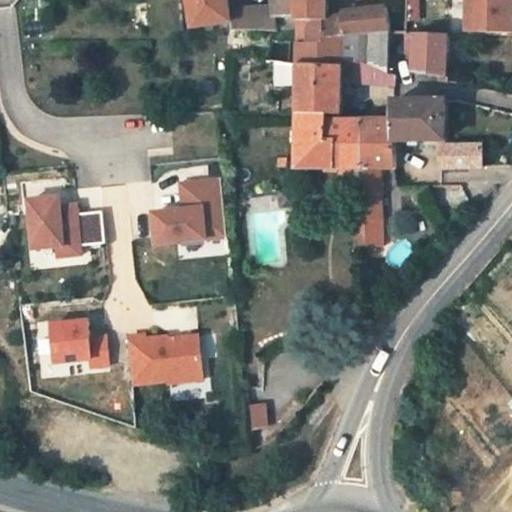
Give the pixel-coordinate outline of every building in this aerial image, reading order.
[(234,24),(233,12),(230,0),(190,0),(196,28),(234,24)] [(274,0),(275,8),(277,21),(288,21),(289,30),(299,30),(298,0),(274,0)] [(303,44),(342,39),(339,18),(325,21),(325,0),(298,0),(299,30),(299,44),(303,44)] [(511,0),(475,0),(476,35),(511,34),(511,0)] [(278,30),(277,21),(275,8),(233,12),(234,24),(235,32),(278,30)] [(383,11),(339,18),(342,39),(388,35),(383,11)] [(403,35),(408,55),(415,55),(414,35),(403,35)] [(415,55),(416,75),(440,77),(440,83),(449,84),(450,77),(446,76),(448,35),(414,35),(415,55)] [(329,112),(344,112),(344,60),(300,64),(299,115),(329,117),(329,112)] [(395,139),(397,139),(446,138),(448,101),(398,102),(394,102),(394,120),(395,139)] [(329,117),(299,115),(299,169),(335,169),(335,190),(366,190),(365,169),(362,169),(362,119),(329,117)] [(366,190),(382,189),(382,169),(396,169),(397,139),(395,139),(394,120),(362,119),(362,169),(365,169),(366,190)] [(443,166),(484,165),(483,143),(442,144),(443,166)] [(215,183),(181,187),(184,213),(154,217),(157,248),(227,240),(221,190),(216,191),(215,183)] [(382,189),(366,190),(366,202),(367,221),(384,221),(382,189)] [(49,202),(31,204),(37,254),(60,251),(61,262),(84,260),(83,250),(108,248),(105,215),(80,218),(79,209),(51,212),(49,202)] [(357,212),(355,212),(357,234),(368,234),(367,221),(366,202),(358,203),(357,212)] [(384,248),(384,221),(367,221),(368,234),(369,249),(384,248)] [(348,308),(334,331),(349,352),(364,333),(348,308)] [(60,369),(95,364),(96,372),(113,369),(109,341),(93,343),(91,326),(55,330),(60,369)] [(148,340),(131,341),(136,389),(172,385),(172,387),(206,384),(201,340),(172,343),(172,340),(148,343),(148,340)] [(267,408),(249,410),(252,431),(270,429),(267,408)]
